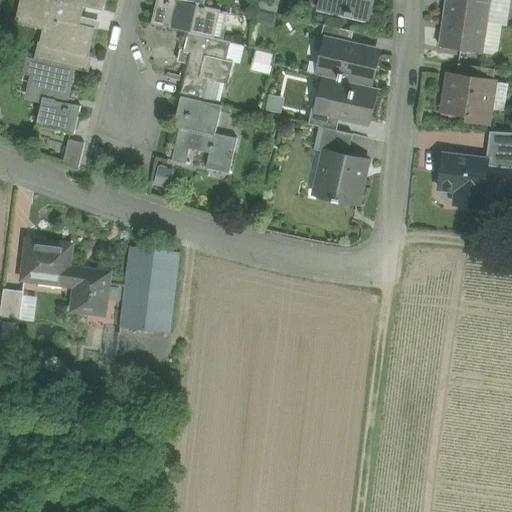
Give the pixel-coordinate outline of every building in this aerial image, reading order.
[(62,0),(61,0),(27,0),(24,17),(52,24),(47,47),(41,45),(38,60),(78,69),(85,71),(95,27),(78,23),(81,13),(83,13),(85,5),(62,0)] [(67,0),(62,0),(85,5),(104,10),(105,7),(104,7),(105,0),(67,0)] [(158,0),(153,24),(187,32),(216,39),(222,11),(206,7),(207,0),(158,0)] [(367,0),(324,0),(323,7),(346,13),(345,15),(352,17),(352,14),(364,17),(367,0)] [(446,0),(443,17),(487,24),(490,0),(446,0)] [(510,0),(490,0),(487,24),(507,27),(510,0)] [(487,24),(443,17),(439,47),(482,54),(487,24)] [(482,54),(502,57),(507,27),(487,24),(482,54)] [(352,32),(323,25),(319,42),(323,43),(324,41),(349,46),(352,32)] [(216,39),(187,32),(183,52),(190,54),(180,97),(181,97),(202,102),(208,79),(228,83),(233,62),(226,61),(231,42),(216,39)] [(349,46),(324,41),(323,43),(316,75),(320,76),(366,86),(374,52),(349,46)] [(271,73),(275,52),(256,48),(252,69),(271,73)] [(38,62),(38,61),(25,59),(17,94),(30,96),(38,62)] [(78,69),(38,60),(38,61),(38,62),(30,96),(41,99),(35,124),(73,133),(80,105),(66,102),(73,69),(77,70),(78,69)] [(495,70),(458,65),(457,76),(493,82),(495,70)] [(457,76),(450,75),(444,112),(456,114),(462,110),(466,111),(474,122),(480,118),(487,119),(489,103),(493,82),(457,76)] [(366,86),(320,76),(313,105),(320,107),(320,109),(340,114),(365,119),(372,88),(366,86)] [(493,82),(489,103),(504,106),(507,85),(493,82)] [(202,102),(181,97),(174,127),(179,128),(171,161),(189,165),(190,163),(186,162),(189,149),(209,154),(206,169),(207,169),(209,164),(228,169),(227,174),(229,174),(237,139),(215,134),(222,106),(202,102)] [(340,114),(320,109),(320,107),(313,105),(308,124),(323,128),(336,131),(340,114)] [(336,131),(323,128),(318,150),(330,153),(331,150),(347,154),(352,135),(336,131)] [(85,142),(69,139),(63,164),(78,170),(85,142)] [(511,142),(488,140),(487,153),(511,155),(511,142)] [(347,154),(331,150),(330,153),(321,193),(315,191),(315,193),(359,204),(365,180),(361,180),(365,160),(369,161),(370,159),(347,154)] [(488,161),(444,156),(440,189),(457,191),(456,200),(483,203),(484,194),(486,195),(487,184),(486,184),(488,161)] [(172,175),(160,172),(158,184),(170,186),(172,175)] [(70,247),(29,242),(24,278),(65,283),(67,266),(70,247)] [(180,251),(133,245),(123,328),(170,333),(180,251)] [(62,307),(72,308),(74,286),(73,286),(75,267),(67,266),(65,283),(62,307)] [(98,270),(75,267),(73,286),(74,286),(72,308),(103,312),(108,275),(97,273),(98,270)] [(0,318),(20,320),(24,297),(24,292),(4,289),(0,318)] [(37,298),(24,297),(20,320),(35,322),(37,298)]
